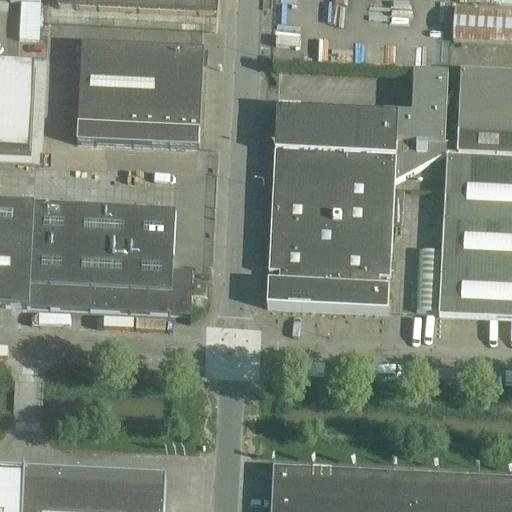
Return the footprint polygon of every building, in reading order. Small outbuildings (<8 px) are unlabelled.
[(76,11),(76,0),(55,0),(55,10),(76,11)] [(76,0),(76,11),(216,18),(217,0),(76,0)] [(40,5),(21,4),(19,42),(38,43),(40,5)] [(511,38),(511,14),(455,12),(453,43),(511,46),(511,38)] [(78,129),(199,136),(203,54),(82,48),(78,129)] [(28,70),(0,68),(0,156),(24,157),(28,70)] [(511,77),(462,75),(458,147),(458,158),(511,160),(511,77)] [(278,112),(276,156),(270,277),(274,277),(274,286),(269,286),(268,311),(318,314),(338,314),(389,317),(390,292),(386,292),(387,283),(391,283),(395,187),(449,158),(458,158),(458,147),(445,146),(448,78),(414,77),(413,119),(278,112)] [(199,136),(78,129),(77,149),(78,149),(78,151),(197,157),(197,156),(198,156),(199,136)] [(511,163),(448,160),(445,224),(440,320),(511,323),(511,163)] [(0,257),(31,259),(34,208),(0,205),(0,257)] [(34,208),(31,259),(28,311),(190,320),(192,275),(173,274),(176,215),(34,208)] [(440,255),(420,254),(416,315),(436,316),(440,255)] [(31,259),(0,257),(0,309),(28,311),(31,259)] [(205,289),(194,288),(193,300),(205,301),(205,289)] [(511,511),(511,483),(273,472),(271,511),(511,511)] [(0,511),(163,511),(165,482),(0,473),(0,511)]
